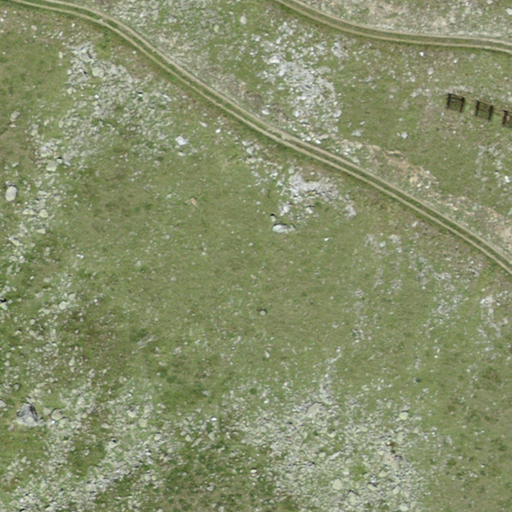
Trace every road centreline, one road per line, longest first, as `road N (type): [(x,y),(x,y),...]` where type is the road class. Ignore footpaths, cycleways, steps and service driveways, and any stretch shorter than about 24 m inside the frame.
road 1 (track): [(36,0),(111,22),(206,93),(444,219),(511,270)]
road 2 (track): [(511,50),(350,27),(282,0)]
